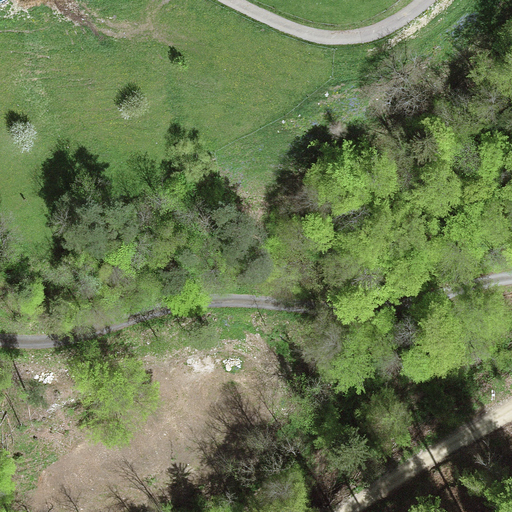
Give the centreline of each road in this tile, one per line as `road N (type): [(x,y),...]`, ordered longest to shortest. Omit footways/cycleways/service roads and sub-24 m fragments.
road 1 (unclassified): [(0,341),(64,339),(188,301),(368,310),(511,276)]
road 2 (unclassified): [(423,0),(389,24),(346,37),(296,29),(231,0)]
road 3 (track): [(511,403),(347,511)]
